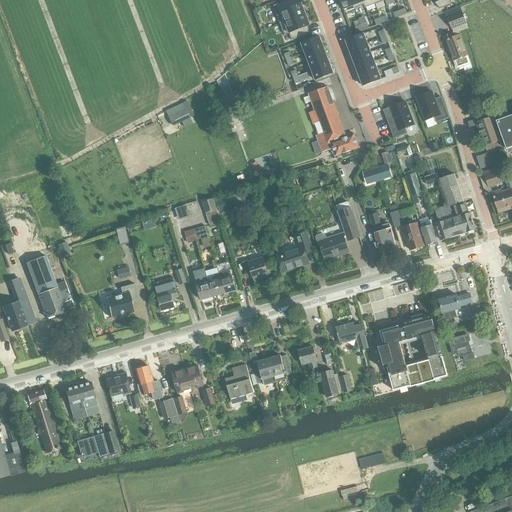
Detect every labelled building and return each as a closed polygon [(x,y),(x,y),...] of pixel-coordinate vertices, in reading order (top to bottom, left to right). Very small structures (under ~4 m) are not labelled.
[(295,0),(288,0),(274,6),(280,24),(306,14),(302,4),(298,5),(295,0)] [(350,0),(340,0),(345,12),(354,9),(350,0)] [(361,0),(350,0),(354,9),(364,5),(361,0)] [(471,64),(459,31),(468,28),(462,11),(447,17),(452,29),(455,36),(453,37),(452,33),(443,36),(450,53),(451,53),(454,60),(455,60),(458,69),(471,64)] [(306,14),(280,24),(284,35),(289,33),(292,40),(309,34),(306,26),(309,25),(306,14)] [(364,32),(345,39),(349,48),(368,41),(364,32)] [(320,35),(302,42),(306,51),(324,44),(320,35)] [(368,41),(349,48),(352,57),(371,50),(368,41)] [(324,44),(306,51),(309,60),(327,54),(324,44)] [(371,50),(352,57),(356,66),(375,59),(371,50)] [(327,54),(309,60),(313,70),(331,63),(327,54)] [(375,59),(356,66),(359,75),(378,68),(375,59)] [(331,63),(313,70),(316,79),(334,72),(331,63)] [(378,68),(359,75),(362,84),(381,77),(378,68)] [(345,132),(329,86),(308,94),(316,116),(317,116),(325,137),(319,139),(323,152),(327,150),(333,148),(334,151),(332,151),(334,155),(335,155),(336,156),(360,147),(355,133),(346,136),(345,132)] [(432,90),(415,97),(417,100),(425,122),(434,118),(436,123),(449,118),(441,96),(435,99),(432,90)] [(407,103),(406,100),(389,107),(392,115),(386,117),(394,139),(408,133),(406,129),(415,125),(407,103)] [(227,107),(220,109),(229,134),(236,132),(227,107)] [(185,108),(167,117),(172,126),(189,118),(185,108)] [(511,115),(497,121),(506,149),(507,149),(511,147),(511,115)] [(485,145),(500,140),(501,140),(493,117),(477,122),(485,145)] [(485,146),(487,152),(488,154),(503,149),(500,140),(485,146)] [(409,144),(396,148),(398,156),(405,154),(409,168),(416,166),(409,144)] [(392,162),(390,153),(389,152),(382,153),(386,164),(392,162)] [(420,157),(420,155),(414,157),(417,167),(423,165),(420,157)] [(257,162),(250,164),(254,176),(262,173),(257,162)] [(388,165),(377,168),(381,180),(392,176),(388,165)] [(381,180),(377,168),(363,173),(367,184),(381,180)] [(489,187),(500,183),(495,168),(484,172),(489,187)] [(416,172),(404,176),(411,199),(423,196),(416,172)] [(437,174),(426,178),(428,186),(440,182),(437,174)] [(449,206),(450,206),(464,201),(455,174),(440,179),(449,205),(449,206)] [(294,179),(278,184),(281,195),(297,190),(294,179)] [(511,205),(511,187),(503,191),(502,189),(493,192),(499,212),(511,208),(510,206),(511,205)] [(207,201),(203,202),(204,206),(210,225),(221,222),(215,203),(214,198),(207,201)] [(226,199),(216,202),(218,211),(229,209),(226,199)] [(349,240),(360,237),(348,201),(341,204),(343,209),(339,211),(349,240)] [(449,205),(435,210),(439,222),(437,223),(437,222),(436,222),(442,240),(459,235),(453,217),(450,206),(449,206),(449,205)] [(453,217),(459,235),(476,229),(471,212),(467,213),(465,205),(457,207),(459,213),(460,213),(461,215),(453,217)] [(395,227),(406,223),(401,210),(390,213),(395,227)] [(372,225),(381,222),(378,212),(369,215),(372,225)] [(383,230),(375,232),(381,255),(390,252),(397,250),(391,228),(390,222),(382,225),(383,230)] [(411,250),(424,246),(417,223),(404,227),(411,250)] [(427,226),(426,223),(421,225),(427,245),(437,242),(432,225),(427,226)] [(187,241),(197,238),(194,229),(184,232),(187,241)] [(283,273),(303,266),(303,265),(309,263),(306,253),(313,251),(306,231),(295,235),(299,246),(276,254),(283,273)] [(349,252),(343,233),(327,239),(326,235),(322,233),(317,235),(316,237),(318,243),(320,244),(325,259),(349,252)] [(66,242),(57,245),(61,256),(70,253),(66,242)] [(56,285),(45,256),(26,263),(47,318),(66,311),(59,291),(67,288),(64,282),(56,285)] [(269,275),(263,258),(249,262),(248,260),(242,262),(246,273),(251,271),(255,281),(261,279),(260,278),(269,275)] [(127,267),(116,270),(118,279),(130,277),(127,267)] [(180,285),(187,282),(182,269),(175,271),(180,285)] [(231,269),(219,273),(225,293),(236,290),(231,269)] [(208,280),(213,297),(225,293),(219,273),(218,272),(217,270),(210,272),(211,274),(210,274),(212,279),(208,280)] [(213,297),(208,280),(207,276),(196,279),(201,300),(213,297)] [(16,302),(2,307),(11,332),(36,323),(20,278),(9,282),(16,302)] [(121,294),(105,298),(111,319),(134,312),(131,302),(139,300),(134,284),(120,288),(121,294)] [(175,307),(173,299),(179,297),(176,289),(164,292),(165,296),(164,296),(164,294),(159,296),(160,297),(158,298),(162,311),(175,307)] [(457,295),(439,299),(444,320),(456,317),(454,311),(462,309),(461,306),(466,305),(466,307),(473,305),(470,293),(458,296),(457,295)] [(479,306),(473,307),(476,321),(483,319),(479,306)] [(374,348),(378,364),(387,361),(388,364),(387,364),(393,388),(394,390),(411,386),(411,387),(435,380),(434,379),(447,375),(442,356),(441,357),(441,354),(442,354),(436,331),(435,332),(434,329),(435,329),(431,315),(423,317),(422,314),(423,314),(411,317),(412,317),(413,320),(404,322),(405,327),(400,328),(399,325),(380,331),(383,343),(384,342),(385,345),(374,348)] [(340,343),(343,342),(344,343),(347,342),(347,341),(357,338),(360,350),(368,348),(362,324),(354,326),(354,323),(337,327),(339,335),(336,335),(339,343),(340,343)] [(468,334),(448,339),(453,355),(458,354),(459,357),(463,356),(464,362),(475,359),(473,352),(471,352),(469,342),(471,341),(468,334)] [(318,367),(317,362),(317,361),(313,346),(298,350),(302,365),(309,364),(310,369),(318,367)] [(269,358),(276,382),(288,378),(287,376),(292,374),(287,355),(281,356),(281,355),(269,358)] [(264,385),(276,382),(269,358),(258,362),(258,363),(253,365),(258,383),(263,382),(264,385)] [(225,379),(231,399),(231,400),(233,401),(237,400),(238,398),(238,397),(254,392),(246,364),(239,367),(240,373),(234,374),(235,376),(225,379)] [(185,369),(191,390),(204,386),(198,365),(185,369)] [(139,369),(137,370),(141,384),(138,385),(141,395),(152,392),(154,400),(163,397),(158,381),(154,382),(149,367),(144,368),(143,367),(139,368),(139,369)] [(178,394),(191,390),(185,369),(172,373),(178,394)] [(374,369),(370,370),(372,377),(370,378),(372,386),(378,384),(374,369)] [(334,374),(334,372),(333,370),(320,373),(326,397),(340,394),(340,393),(342,392),(337,374),(334,374)] [(123,395),(132,393),(126,373),(119,375),(119,376),(107,380),(112,397),(123,394),(123,395)] [(347,374),(339,376),(344,393),(351,391),(347,374)] [(91,382),(78,386),(82,402),(88,400),(90,407),(97,405),(95,398),(91,382)] [(78,386),(65,389),(70,405),(72,413),(83,410),(81,402),(82,402),(78,386)] [(206,407),(216,404),(211,387),(202,390),(206,407)] [(61,449),(45,400),(46,399),(43,390),(27,395),(30,404),(31,404),(46,454),(61,449)] [(138,394),(130,396),(133,409),(142,407),(138,394)] [(173,398),(178,415),(187,412),(182,396),(173,398)] [(165,419),(178,415),(173,398),(160,403),(165,419)] [(113,430),(93,436),(99,457),(119,451),(113,430)] [(82,457),(97,452),(93,437),(77,441),(82,457)] [(11,443),(13,453),(4,455),(0,439),(0,478),(26,472),(17,441),(11,443)] [(344,491),(345,497),(376,490),(374,483),(344,491)] [(511,511),(511,495),(470,511),(511,511)]
